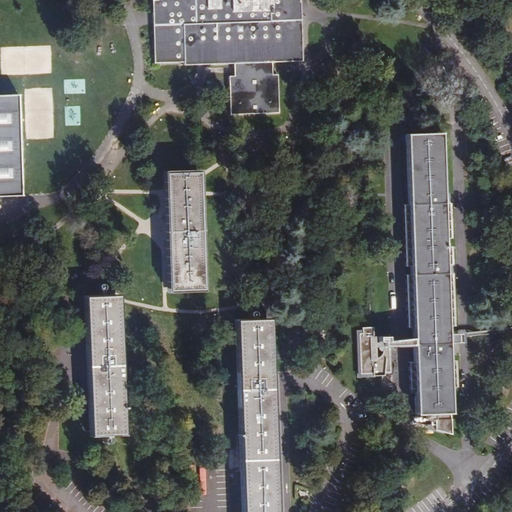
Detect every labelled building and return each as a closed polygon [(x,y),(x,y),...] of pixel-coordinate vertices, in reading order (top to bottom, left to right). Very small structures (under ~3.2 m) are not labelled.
[(227,75),(228,114),(278,114),(277,75),(273,75),(272,61),(302,60),(301,9),(300,0),(149,0),(151,62),(182,61),(182,64),(199,64),(232,64),(232,75),(227,75)] [(0,195),(18,196),(14,93),(0,93),(0,195)] [(65,125),(79,125),(79,108),(65,108),(65,125)] [(417,411),(452,410),(443,127),(408,128),(417,411)] [(201,170),(165,172),(167,231),(169,294),(205,292),(201,194),(201,177),(201,170)] [(86,362),(88,433),(125,432),(123,384),(120,292),(84,293),(86,362)] [(243,511),(276,511),(275,470),(272,364),(271,321),(239,322),(243,472),(243,511)] [(374,322),(353,323),(355,373),(386,372),(385,343),(385,341),(413,340),(413,333),(374,334),(374,322)]
